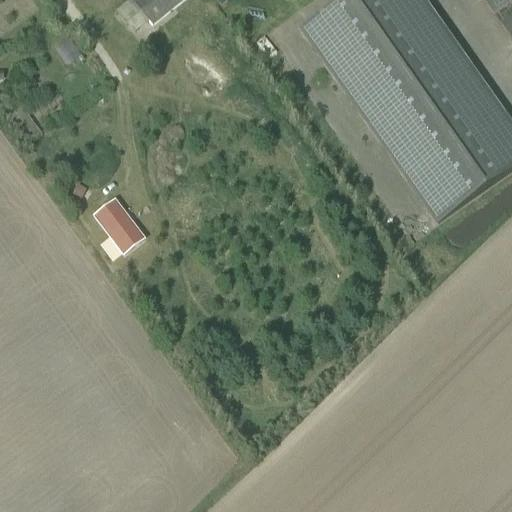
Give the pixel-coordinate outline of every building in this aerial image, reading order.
[(153,29),(187,0),(134,0),(130,3),(153,29)] [(511,175),(511,125),(424,0),(343,0),(297,32),(436,230),(511,175)] [(511,0),(481,0),(493,17),(511,4),(511,0)] [(511,18),(500,27),(511,43),(511,18)] [(41,136),(22,109),(9,119),(28,146),(41,136)] [(143,242),(115,205),(95,220),(123,257),(143,242)] [(272,404),(265,394),(242,410),(248,420),(272,404)]
